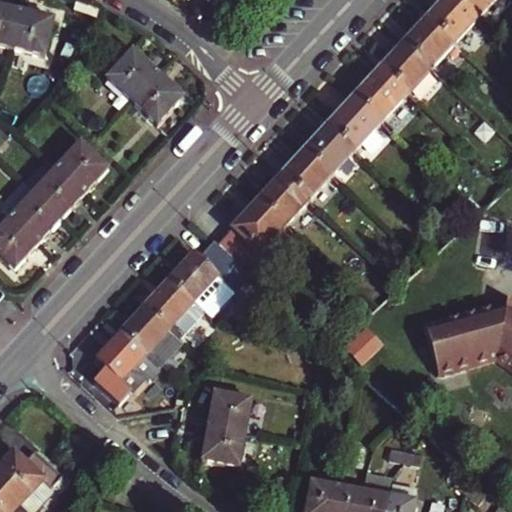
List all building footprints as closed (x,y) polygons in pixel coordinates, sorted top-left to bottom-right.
[(477,25),(475,24),(449,0),(447,0),(426,23),(455,50),(477,25)] [(449,0),(475,24),(497,0),(449,0)] [(0,49),(8,51),(17,13),(0,9),(0,49)] [(8,51),(43,59),(52,22),(17,13),(8,51)] [(403,48),(432,75),(455,50),(426,23),(403,48)] [(380,73),(409,99),(432,75),(403,48),(380,73)] [(103,80),(129,104),(155,75),(129,51),(103,80)] [(382,129),(409,99),(380,73),(353,102),(382,129)] [(129,104),(153,127),(180,98),(155,75),(129,104)] [(327,131),(356,158),(382,129),(353,102),(327,131)] [(333,183),(356,158),(327,131),(303,156),(333,183)] [(81,196),(106,170),(77,143),(53,169),(81,196)] [(281,180),(311,207),(333,183),(303,156),(281,180)] [(21,186),(30,194),(53,169),(44,161),(21,186)] [(59,221),(81,196),(53,169),(30,194),(59,221)] [(288,232),(311,207),(281,180),(258,205),(288,232)] [(0,213),(6,220),(35,247),(59,221),(30,194),(21,186),(0,208),(0,213)] [(251,251),(261,261),(288,232),(258,205),(217,249),(236,267),(251,251)] [(0,258),(13,270),(35,247),(6,220),(0,226),(0,258)] [(235,299),(247,286),(214,257),(204,268),(193,259),(169,285),(201,314),(203,316),(210,322),(214,326),(236,301),(235,299)] [(179,342),(203,316),(201,314),(169,285),(145,312),(168,332),(176,340),(179,342)] [(494,301),(493,310),(496,309),(511,311),(511,304),(497,302),(494,301)] [(493,310),(424,330),(438,379),(496,362),(511,373),(511,311),(496,309),(493,310)] [(121,339),(143,359),(168,332),(145,312),(121,339)] [(143,359),(151,367),(176,340),(168,332),(143,359)] [(147,390),(161,376),(151,367),(143,359),(121,339),(97,366),(105,374),(95,385),(120,408),(130,397),(119,387),(127,379),(142,385),(147,390)] [(245,437),(260,440),(266,406),(213,397),(207,431),(245,437)] [(201,465),(240,472),(245,437),(207,431),(201,465)] [(329,450),(344,453),(345,444),(331,441),(329,450)] [(344,453),(359,457),(361,448),(345,444),(344,453)] [(403,467),(406,457),(391,454),(389,464),(403,467)] [(37,511),(51,497),(48,494),(60,482),(33,457),(22,469),(13,460),(0,474),(0,494),(18,510),(19,511),(37,511)] [(403,467),(419,470),(421,460),(414,459),(406,457),(403,467)] [(359,511),(386,511),(389,500),(393,476),(367,472),(363,495),(359,511)] [(468,498),(474,490),(461,481),(455,488),(468,498)] [(274,505),(288,509),(293,485),(279,482),(274,505)] [(304,511),(332,511),(337,490),(310,485),(304,511)] [(415,511),(417,505),(420,490),(396,486),(393,500),(389,500),(386,511),(415,511)] [(332,511),(359,511),(363,495),(337,490),(332,511)] [(468,498),(479,506),(484,499),(474,490),(468,498)] [(16,511),(18,510),(0,494),(0,511),(16,511)]
